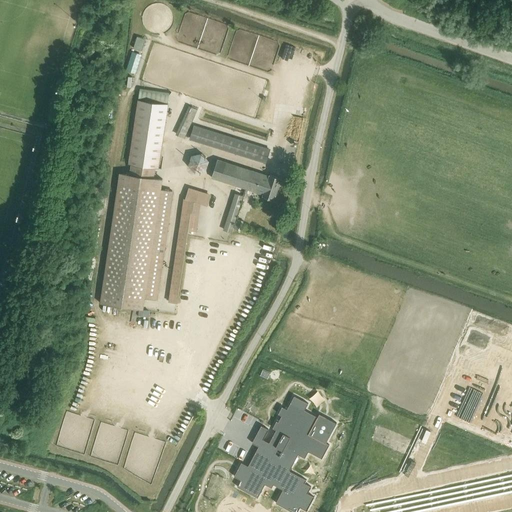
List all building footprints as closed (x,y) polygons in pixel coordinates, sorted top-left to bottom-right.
[(138,36),(135,47),(144,49),(146,38),(138,36)] [(170,92),(140,88),(138,98),(168,102),(170,92)] [(129,163),(132,163),(155,167),(159,167),(168,104),(138,99),(129,163)] [(198,109),(192,107),(179,135),(185,137),(198,109)] [(271,150),(195,125),(191,137),(267,162),(271,150)] [(207,170),(205,161),(207,160),(205,151),(189,155),(193,173),(207,170)] [(270,176),(218,159),(212,177),(263,194),(263,196),(274,200),(282,177),(270,174),(270,176)] [(155,167),(132,163),(130,174),(120,173),(101,303),(143,310),(145,298),(156,300),(172,191),(161,189),(162,179),(154,178),(155,167)] [(185,201),(170,302),(178,303),(188,232),(196,233),(200,206),(208,208),(211,196),(189,189),(185,201)] [(244,195),(238,194),(227,230),(232,232),(244,195)] [(244,200),(242,207),(249,209),(251,202),(244,200)] [(234,227),(240,229),(243,220),(237,219),(234,227)] [(241,463),(238,469),(244,473),(238,485),(237,487),(251,494),(252,491),(255,487),(262,491),(269,477),(276,481),(277,478),(287,482),(279,496),(286,500),(284,504),(283,506),(293,511),(297,511),(298,510),(304,500),(310,504),(314,497),(307,493),(311,486),(304,483),(306,480),(289,471),(298,454),(305,457),(308,451),(318,456),(321,458),(329,444),(326,442),(336,422),(333,421),(319,413),(318,417),(305,410),(308,403),(294,396),(287,409),(282,406),(278,414),(282,415),(278,422),(276,421),(273,428),(276,430),(269,443),(262,439),(248,466),(241,463)] [(262,424),(258,434),(262,436),(266,426),(262,424)]
